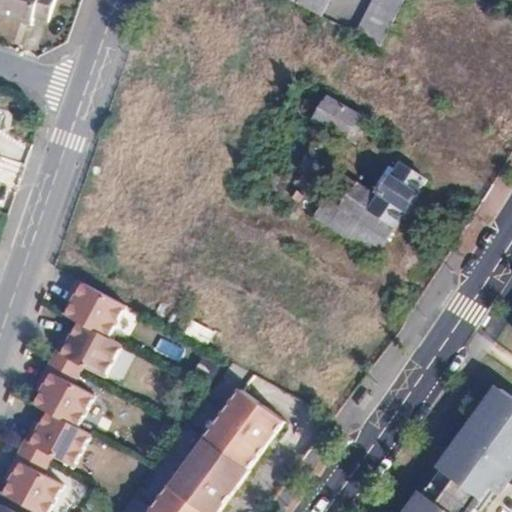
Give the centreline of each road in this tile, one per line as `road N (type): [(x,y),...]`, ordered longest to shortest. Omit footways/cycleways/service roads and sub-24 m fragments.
road 1 (residential): [(323,511),(511,241)]
road 2 (tertiary): [(84,91),(0,330)]
